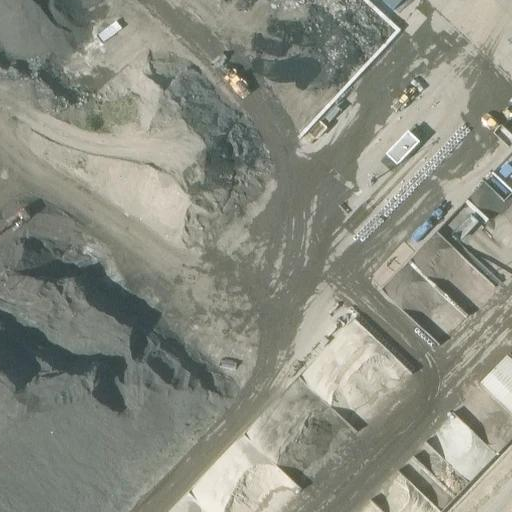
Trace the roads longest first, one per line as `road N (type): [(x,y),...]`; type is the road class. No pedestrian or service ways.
road 1 (unknown): [(326,260),(270,341),(123,511)]
road 2 (unknown): [(511,28),(326,260)]
road 3 (unknown): [(0,123),(39,155),(88,178),(200,195)]
road 4 (unknown): [(125,0),(200,195)]
road 5 (unknown): [(319,511),(441,383)]
road 6 (unknown): [(441,383),(326,260)]
road 7 (unknown): [(326,260),(263,211),(200,195)]
